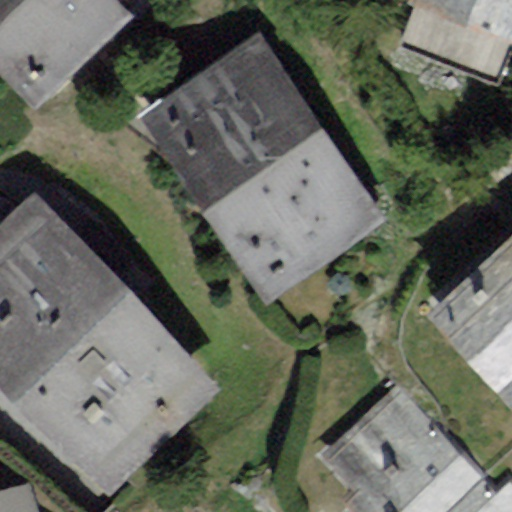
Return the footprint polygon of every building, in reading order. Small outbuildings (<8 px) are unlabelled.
[(88,0),(0,0),(0,94),(9,105),(105,19),(88,0)] [(511,28),(511,0),(389,0),(386,9),(506,47),(511,28)] [(243,33),(121,111),(245,302),(366,224),(243,33)] [(204,381),(24,205),(0,229),(0,393),(97,489),(204,381)] [(511,222),(393,317),(511,446),(511,222)] [(484,490),(393,391),(305,462),(333,497),(317,508),(321,511),(511,511),(511,494),(497,478),(484,490)] [(28,511),(22,487),(0,493),(0,511),(28,511)]
